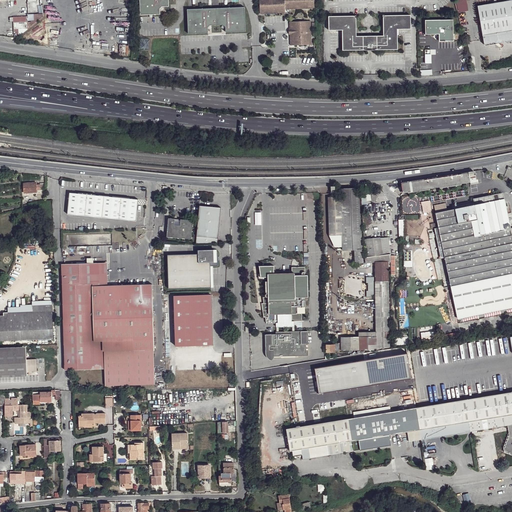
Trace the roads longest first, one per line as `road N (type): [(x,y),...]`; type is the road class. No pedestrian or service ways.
road 1 (motorway): [(511,97),(312,109),(0,69)]
road 2 (residential): [(66,501),(241,493),(235,218),(248,184)]
road 3 (motorway): [(185,116),(380,126),(511,115)]
road 4 (tertiary): [(321,84),(195,75),(0,45)]
road 5 (tertiary): [(511,155),(248,184)]
road 6 (tertiary): [(248,184),(0,163)]
road 7 (unclassified): [(511,73),(321,84)]
road 8 (motorway): [(0,88),(185,116)]
road 9 (motorway): [(0,101),(185,116)]
